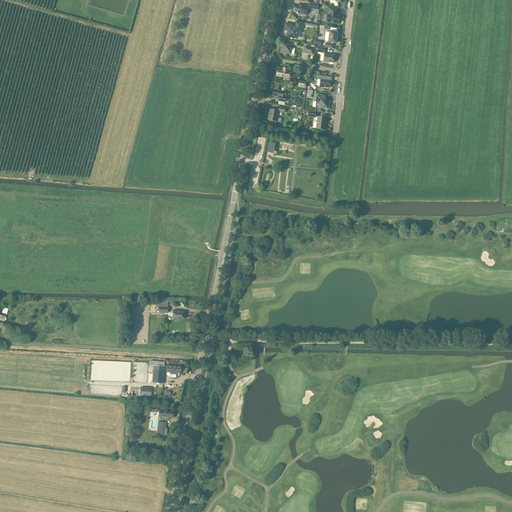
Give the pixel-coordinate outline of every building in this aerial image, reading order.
[(302,15),(303,14),(306,15),(308,5),(304,4),(304,5),(297,4),(296,8),(295,9),(294,11),(295,12),(296,12),(295,13),(300,13),(300,14),(302,15)] [(338,24),(339,22),(340,21),(341,18),(339,18),(339,16),(337,15),(338,9),(331,8),(330,14),(328,14),(327,22),(338,24)] [(299,29),(302,29),(303,22),(296,21),(296,25),(286,23),(284,29),(289,30),(288,32),(287,32),(287,35),(288,35),(287,36),(297,38),(299,29)] [(329,41),(331,42),(331,43),(325,43),(325,47),(332,48),(333,42),(336,42),(337,32),(330,31),(329,41)] [(291,53),(293,44),(283,42),(282,47),(281,52),(286,53),(286,52),(291,53)] [(333,62),(334,54),(324,53),(323,61),(333,62)] [(291,74),(292,71),(287,70),(288,67),(283,66),(283,70),(278,69),(277,75),(290,78),(290,77),(293,78),(294,77),(294,75),(294,74),(291,74)] [(332,76),(317,75),(317,79),(320,79),(319,86),(323,87),(324,86),(329,87),(330,80),(331,81),(332,76)] [(307,82),(300,80),(299,87),(305,88),(307,82)] [(285,101),(286,95),(283,94),(284,90),(274,88),(273,95),(279,96),(278,100),(285,101)] [(325,101),(326,95),(317,94),(316,100),(318,102),(319,102),(319,107),(323,107),(323,108),(326,108),(328,108),(328,107),(328,106),(329,104),(328,103),(328,102),(325,101)] [(277,106),(277,109),(270,108),(269,112),(270,112),(268,120),(277,122),(278,118),(279,118),(280,112),(285,113),(286,108),(277,106)] [(325,128),(326,116),(317,115),(316,127),(325,128)] [(3,310),(2,313),(9,315),(11,309),(5,307),(6,302),(4,301),(4,303),(2,302),(0,309),(3,310)] [(168,303),(159,303),(159,313),(168,313),(168,303)] [(178,311),(173,311),(173,320),(179,320),(179,319),(183,319),(183,318),(185,317),(185,314),(183,314),(183,312),(178,312),(178,311)] [(152,383),(163,383),(164,362),(150,361),(150,365),(154,366),(152,383)] [(174,374),(174,373),(180,373),(181,366),(167,365),(167,372),(170,372),(169,374),(174,374)] [(173,412),(161,410),(161,408),(157,408),(157,407),(151,407),(150,412),(157,413),(157,412),(159,412),(158,419),(168,420),(168,418),(172,418),(173,412)]
